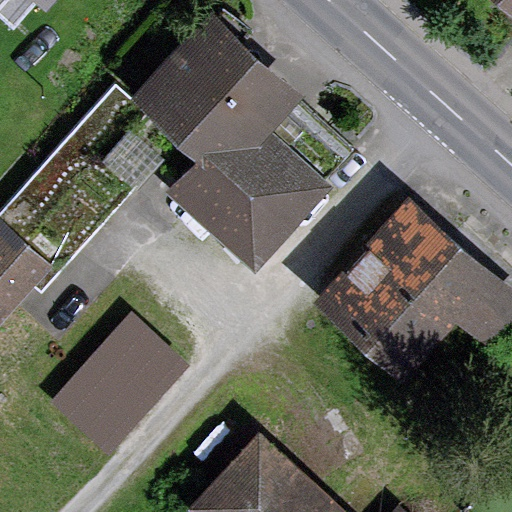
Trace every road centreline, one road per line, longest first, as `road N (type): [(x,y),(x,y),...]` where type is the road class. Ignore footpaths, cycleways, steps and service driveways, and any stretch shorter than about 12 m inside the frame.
road 1 (residential): [(86,511),(153,447),(439,100)]
road 2 (secondary): [(328,0),(439,100)]
